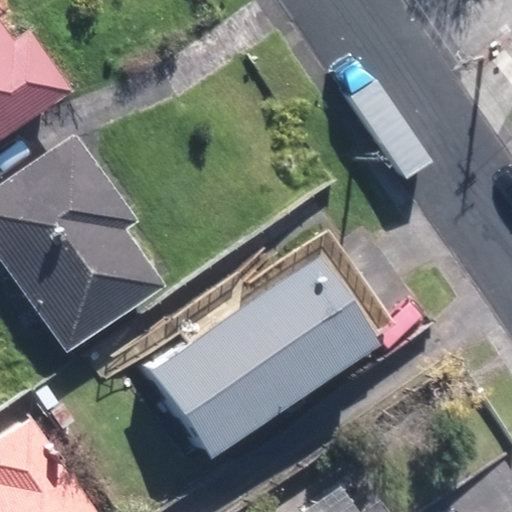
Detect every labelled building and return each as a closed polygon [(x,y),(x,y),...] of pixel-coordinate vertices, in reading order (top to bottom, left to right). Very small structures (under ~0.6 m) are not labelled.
[(30,18),(14,30),(0,8),(0,126),(71,78),(30,18)] [(135,205),(75,123),(0,177),(0,250),(67,343),(165,273),(122,214),(135,205)] [(210,438),(376,324),(318,239),(151,354),(210,438)] [(0,430),(0,511),(104,511),(33,408),(0,430)] [(343,477),(293,511),(398,511),(380,486),(360,501),(343,477)]
